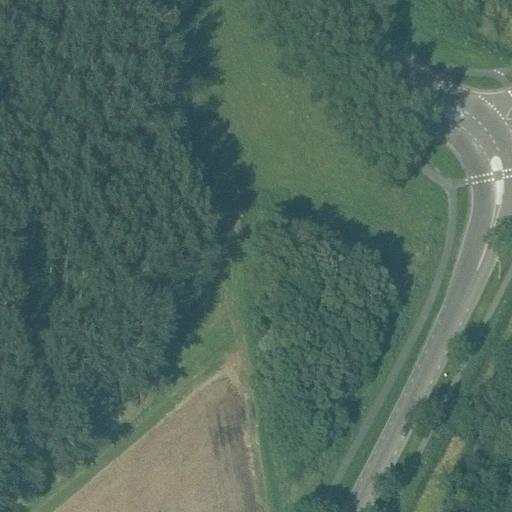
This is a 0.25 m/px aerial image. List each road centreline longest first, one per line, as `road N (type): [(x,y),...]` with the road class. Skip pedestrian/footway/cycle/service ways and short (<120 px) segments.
road 1 (tertiary): [(487,240),(352,511)]
road 2 (unclassified): [(368,58),(472,148)]
road 3 (unclassified): [(485,115),(368,58)]
